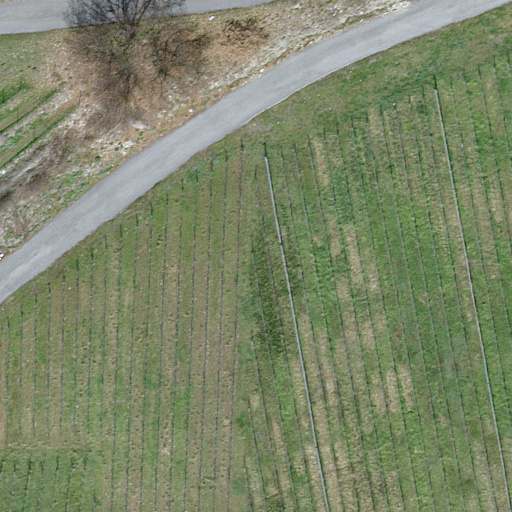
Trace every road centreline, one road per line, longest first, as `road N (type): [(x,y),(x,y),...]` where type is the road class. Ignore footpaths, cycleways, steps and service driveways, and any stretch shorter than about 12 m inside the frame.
road 1 (unclassified): [(475,0),(289,87),(0,289)]
road 2 (unclassified): [(0,17),(194,0)]
